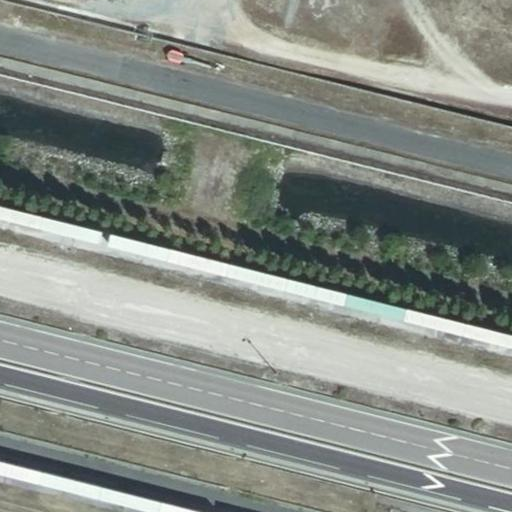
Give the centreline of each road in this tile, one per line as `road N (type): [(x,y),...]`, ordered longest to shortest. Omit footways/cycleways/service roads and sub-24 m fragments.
road 1 (unclassified): [(0,377),(511,504)]
road 2 (unclassified): [(511,468),(0,343)]
